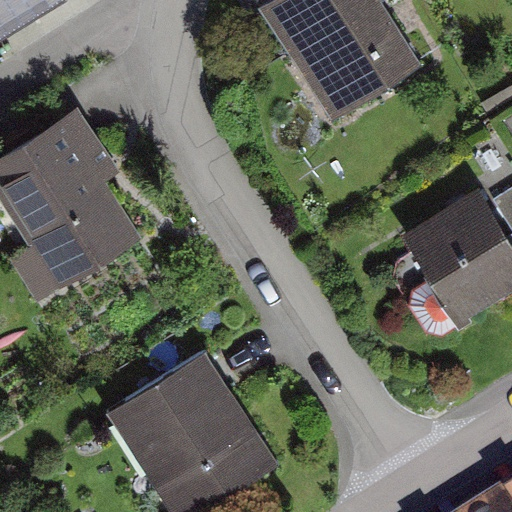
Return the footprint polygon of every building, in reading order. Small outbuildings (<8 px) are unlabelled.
[(407,76),(360,0),(278,0),(250,17),(280,66),(297,56),(336,120),(407,76)] [(120,168),(78,101),(0,148),(0,194),(56,285),(143,233),(107,175),(120,168)] [(382,261),(426,336),(511,284),(511,207),(511,205),(480,224),(496,252),(485,259),(459,216),(382,261)] [(213,511),(258,483),(188,374),(92,435),(141,511),(213,511)] [(511,511),(511,487),(472,511),(511,511)]
